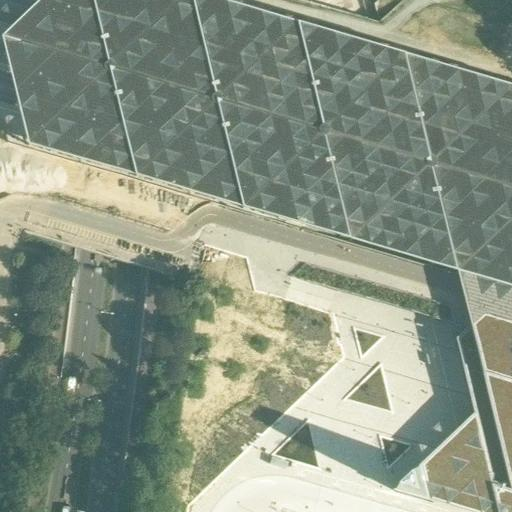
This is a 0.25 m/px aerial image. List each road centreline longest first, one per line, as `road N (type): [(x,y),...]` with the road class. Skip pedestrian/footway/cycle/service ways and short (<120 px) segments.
road 1 (secondary): [(95,511),(152,0)]
road 2 (secondary): [(114,0),(60,511)]
